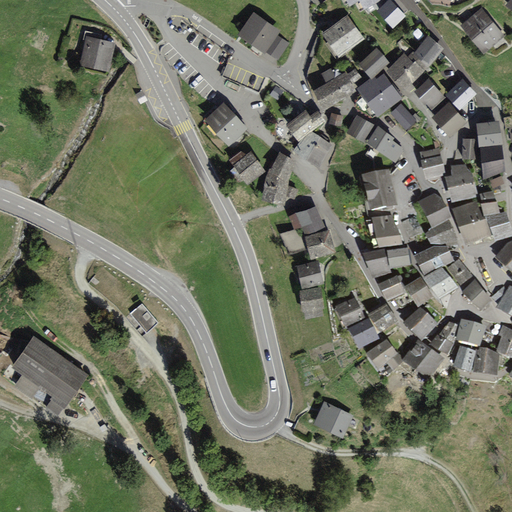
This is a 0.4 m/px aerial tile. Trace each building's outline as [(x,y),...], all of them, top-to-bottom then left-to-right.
[(338,0),(346,13),(354,9),(358,16),(388,0),(338,0)] [(392,0),(390,0),(377,12),(393,29),(407,16),(392,0)] [(511,15),(511,0),(505,0),(501,5),(511,15)] [(498,37),(478,10),(456,28),(476,54),(498,37)] [(278,31),(255,14),(241,34),(265,50),(278,31)] [(317,36),(333,58),(362,37),(345,15),(317,36)] [(405,52),(423,68),(441,49),(423,32),(405,52)] [(288,43),(277,36),(267,50),(278,58),(288,43)] [(103,71),(109,49),(81,41),(75,64),(103,71)] [(373,47),(351,66),(365,82),(387,63),(373,47)] [(380,71),(402,93),(423,71),(400,50),(380,71)] [(372,117),(397,100),(379,74),(354,91),(372,117)] [(322,109),(350,92),(340,75),(312,91),(322,109)] [(457,80),(441,94),(456,110),(471,96),(457,80)] [(410,94),(425,110),(438,98),(424,82),(410,94)] [(141,103),(146,100),(142,92),(137,95),(141,103)] [(217,104),(197,121),(220,147),(240,130),(217,104)] [(445,104),(428,119),(445,138),(462,123),(445,104)] [(413,120),(397,105),(384,118),(401,133),(413,120)] [(305,110),(286,125),(299,142),(312,131),(326,121),(318,111),(310,116),(305,110)] [(333,113),(330,123),(340,125),(343,116),(333,113)] [(351,116),(342,132),(360,142),(369,127),(351,116)] [(497,125),(477,126),(478,144),(498,143),(497,125)] [(362,143),(394,164),(403,149),(390,141),(393,138),(374,126),(362,143)] [(332,145),(312,131),(299,142),(293,152),(320,168),(332,145)] [(474,141),(461,141),(460,160),(473,161),(474,141)] [(475,148),(477,179),(502,177),(500,146),(475,148)] [(257,171),(244,153),(224,168),(238,186),(257,171)] [(292,162),(274,154),(266,172),(284,180),(292,162)] [(439,159),(417,164),(422,182),(443,177),(439,159)] [(453,175),(445,176),(451,203),(478,197),(472,170),(468,171),(466,163),(451,166),(453,175)] [(385,175),(357,180),(362,212),(391,207),(385,175)] [(284,183),(262,176),(256,200),(279,205),(284,183)] [(288,186),(285,196),(294,199),(297,189),(288,186)] [(433,198),(416,206),(426,227),(443,218),(433,198)] [(497,201),(482,205),(484,216),(499,213),(497,201)] [(459,248),(485,240),(474,205),(448,213),(459,248)] [(314,206),(290,215),(299,240),(324,230),(314,206)] [(402,223),(411,239),(424,232),(415,216),(402,223)] [(488,243),(507,238),(501,216),(482,221),(488,243)] [(394,245),(388,218),(365,223),(371,249),(394,245)] [(425,231),(423,244),(453,242),(448,220),(425,231)] [(293,232),(277,238),(284,257),(300,252),(293,232)] [(326,234),(301,241),(306,261),(331,254),(326,234)] [(511,248),(507,244),(489,262),(509,281),(511,278),(511,248)] [(454,261),(448,246),(434,246),(413,255),(424,276),(442,266),(454,261)] [(383,260),(384,268),(402,266),(400,253),(382,255),(383,260)] [(380,254),(360,258),(370,280),(384,275),(380,254)] [(472,274),(459,259),(447,269),(460,285),(472,274)] [(317,263),(292,267),(295,290),(321,286),(317,263)] [(424,276),(422,277),(439,299),(458,287),(442,266),(424,276)] [(391,279),(375,287),(384,305),(400,296),(391,279)] [(412,283),(397,291),(408,310),(423,301),(412,283)] [(470,283),(456,296),(474,315),(488,302),(470,283)] [(511,291),(506,287),(491,310),(511,324),(511,322),(511,291)] [(321,288),(294,292),(298,319),(325,314),(321,288)] [(352,302),(330,311),(337,328),(359,320),(352,302)] [(142,304),(126,317),(143,336),(158,323),(142,304)] [(380,307),(361,319),(373,339),(393,327),(380,307)] [(428,326),(413,312),(400,325),(415,339),(428,326)] [(360,323),(341,333),(352,352),(371,341),(360,323)] [(477,330),(454,324),(449,342),(472,348),(477,330)] [(446,347),(450,329),(443,325),(430,337),(420,348),(436,359),(446,347)] [(511,329),(503,325),(499,334),(501,336),(497,351),(511,358),(511,329)] [(84,377),(27,338),(1,376),(57,415),(84,377)] [(380,344),(357,360),(368,375),(391,359),(380,344)] [(409,344),(393,365),(418,383),(434,362),(409,344)] [(488,348),(476,346),(474,372),(497,375),(500,354),(488,348)] [(468,355),(452,350),(446,370),(463,375),(468,355)] [(511,368),(503,379),(511,384),(511,368)] [(314,405),(304,425),(333,439),(343,419),(314,405)]
